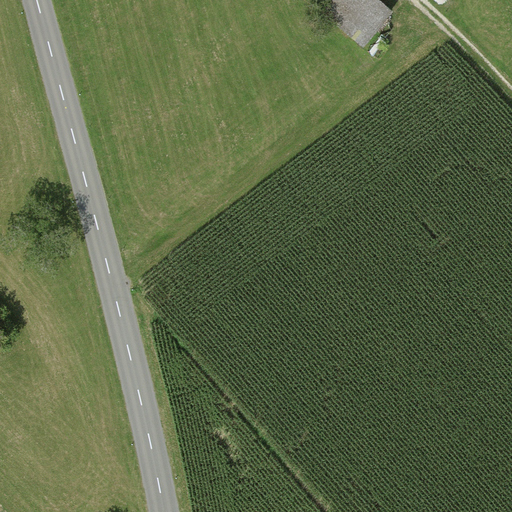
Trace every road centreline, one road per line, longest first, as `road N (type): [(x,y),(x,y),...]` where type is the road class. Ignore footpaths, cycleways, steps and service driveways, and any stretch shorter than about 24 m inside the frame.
road 1 (tertiary): [(37,0),(168,511)]
road 2 (track): [(416,0),(511,94)]
